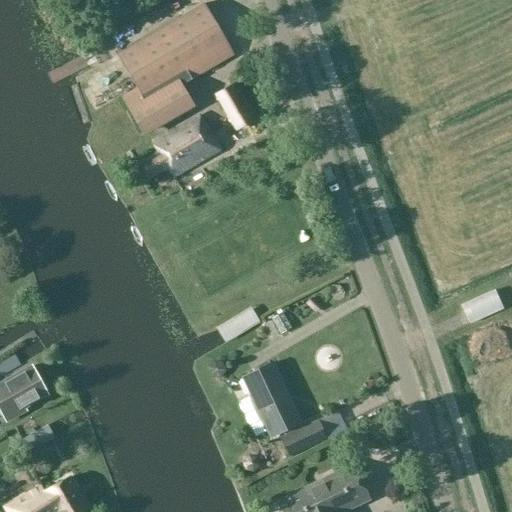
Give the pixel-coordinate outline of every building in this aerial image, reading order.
[(117,56),(138,91),(121,101),(142,136),(192,106),(181,87),(233,57),(204,5),(117,56)] [(217,97),(237,131),(255,121),(235,86),(217,97)] [(222,136),(232,126),(220,115),(210,125),(222,136)] [(154,145),(159,155),(137,168),(146,184),(168,171),(173,179),(220,152),(200,118),(154,145)] [(462,309),(470,327),(504,312),(495,291),(489,294),(461,307),(462,309)] [(280,315),(268,318),(272,331),(283,327),(280,315)] [(301,425),(272,365),(243,379),(272,439),(301,425)] [(32,369),(0,386),(0,409),(4,416),(21,406),(24,410),(47,397),(32,369)] [(288,459),(325,443),(318,427),(281,443),(288,459)] [(382,482),(373,449),(356,453),(364,486),(382,482)] [(344,511),(369,500),(354,468),(278,503),(281,511),(344,511)] [(8,508),(9,511),(87,511),(89,511),(70,478),(44,493),(41,489),(8,508)]
